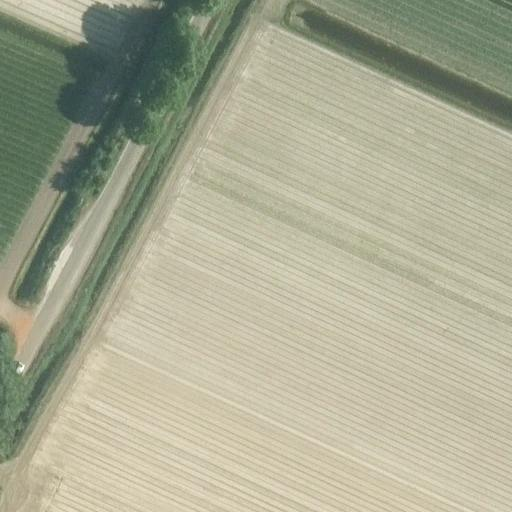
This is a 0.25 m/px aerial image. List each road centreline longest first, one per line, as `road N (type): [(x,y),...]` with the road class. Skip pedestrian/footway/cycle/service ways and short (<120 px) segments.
road 1 (unclassified): [(0,408),(210,0)]
road 2 (track): [(511,78),(344,0)]
